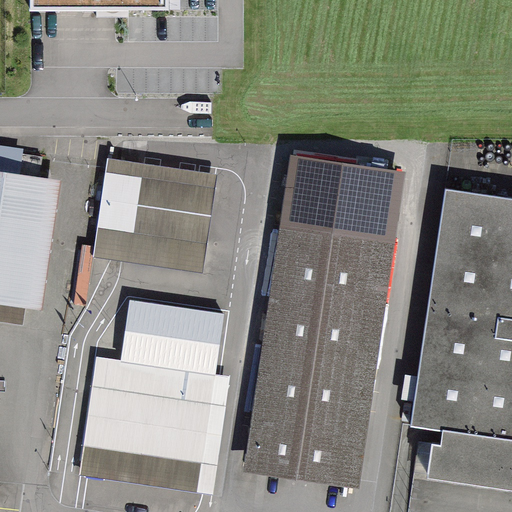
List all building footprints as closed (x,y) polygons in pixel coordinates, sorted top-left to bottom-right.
[(29,0),(30,22),(128,21),(171,21),(171,10),(170,0),(29,0)] [(33,155),(0,149),(0,299),(55,308),(73,180),(30,174),(33,155)] [(407,166),(292,150),(245,465),(360,482),(407,166)] [(218,170),(108,155),(94,254),(204,270),(218,170)] [(511,196),(446,185),(414,420),(434,425),(427,471),(511,483),(511,196)] [(129,361),(103,358),(90,478),(218,493),(232,372),(224,371),(228,342),(132,331),(129,361)]
